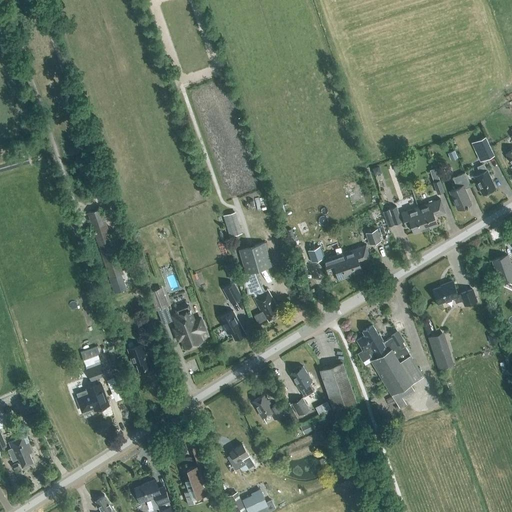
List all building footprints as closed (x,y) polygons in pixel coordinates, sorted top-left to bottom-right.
[(494,154),(484,136),(476,141),(479,148),(476,150),(482,160),(494,154)] [(454,149),(449,152),(452,159),(457,157),(454,149)] [(83,196),(95,192),(85,161),(73,165),(83,196)] [(482,193),(495,187),(487,169),(484,163),(477,166),(480,172),(474,175),(482,193)] [(381,173),(379,166),(372,168),(375,175),(381,173)] [(444,191),(440,179),(436,168),(430,170),(434,181),(438,193),(444,191)] [(471,203),(465,188),(471,185),(465,172),(453,177),(457,187),(450,190),(458,208),(466,205),(466,206),(468,205),(468,204),(471,203)] [(434,216),(445,212),(441,198),(418,206),(425,228),(437,223),(434,216)] [(383,210),(388,225),(402,221),(396,205),(383,210)] [(425,228),(418,206),(401,212),(406,225),(411,224),(414,232),(425,228)] [(114,291),(127,286),(102,209),(89,213),(114,291)] [(242,232),(236,211),(223,215),(230,236),(242,232)] [(370,244),(381,240),(377,228),(366,232),(370,244)] [(261,281),(257,270),(272,266),(265,242),(238,251),(245,271),(242,272),(242,279),(244,279),(244,286),(247,287),(248,294),(252,293),(261,311),(254,315),(257,321),(266,316),(269,320),(281,314),(275,304),(276,303),(267,288),(265,290),(261,281)] [(359,262),(370,258),(366,244),(343,252),(350,274),(362,270),(359,262)] [(284,260),(293,257),(289,246),(281,248),(284,260)] [(304,255),(301,255),(303,261),(306,260),(306,263),(312,261),(323,257),(320,246),(308,250),(303,251),(304,255)] [(350,274),(343,252),(324,259),(328,272),(336,270),(338,278),(350,274)] [(511,265),(511,266),(508,254),(492,260),(496,271),(494,275),(505,280),(511,283),(511,265)] [(230,278),(237,277),(236,263),(229,264),(230,278)] [(465,305),(477,300),(472,288),(460,293),(461,293),(458,294),(453,280),(444,283),(445,284),(433,289),(438,302),(454,296),(456,302),(463,299),(465,305)] [(242,296),(234,281),(222,288),(230,302),(242,296)] [(151,292),(157,310),(167,306),(161,288),(151,292)] [(198,332),(205,329),(200,318),(194,320),(190,311),(191,311),(190,309),(189,309),(188,305),(176,309),(178,312),(173,314),(177,326),(174,327),(178,339),(182,338),(185,347),(201,340),(198,332)] [(241,325),(233,310),(219,317),(224,326),(227,324),(235,339),(245,333),(241,325)] [(434,331),(429,317),(423,319),(428,333),(434,331)] [(423,375),(398,332),(397,331),(391,334),(392,336),(383,341),(382,339),(383,339),(379,333),(378,333),(373,324),(362,330),(365,334),(357,339),(363,350),(360,352),(359,353),(362,358),(364,359),(370,355),(368,352),(370,352),(373,358),(371,359),(399,407),(406,403),(402,396),(414,389),(410,383),(423,375)] [(454,363),(443,331),(428,336),(439,368),(454,363)] [(491,344),(497,342),(494,334),(488,335),(491,344)] [(150,366),(142,343),(128,348),(133,363),(136,362),(139,370),(150,366)] [(101,361),(96,348),(81,353),(86,366),(101,361)] [(333,408),(356,399),(343,361),(320,369),(333,408)] [(91,380),(105,374),(101,363),(87,368),(91,380)] [(303,366),(301,367),(300,365),(291,370),(293,372),(290,373),(299,388),(300,388),(304,396),(313,390),(309,383),(312,381),(303,366)] [(113,386),(119,384),(116,377),(110,379),(113,386)] [(95,409),(109,404),(100,382),(86,387),(87,389),(76,393),(79,401),(82,410),(94,406),(95,409)] [(274,418),(283,413),(277,403),(272,406),(264,393),(253,400),(262,416),(270,412),(274,418)] [(298,414),(309,408),(302,397),(292,403),(298,414)] [(315,428),(311,419),(300,425),(304,433),(315,428)] [(25,435),(9,441),(12,448),(9,449),(13,459),(18,457),(22,466),(33,462),(29,452),(32,451),(25,435)] [(255,464),(248,452),(242,443),(230,451),(232,453),(227,456),(235,469),(240,466),(241,468),(243,469),(246,469),(255,464)] [(205,488),(209,486),(203,467),(198,469),(196,464),(186,468),(190,477),(185,479),(187,484),(192,482),(197,496),(206,493),(205,488)] [(159,503),(169,499),(164,486),(159,488),(155,479),(148,482),(135,487),(140,501),(156,495),(159,503)] [(252,495),(241,500),(246,511),(250,511),(267,504),(260,489),(251,493),(252,494),(252,495)] [(235,511),(246,511),(241,500),(241,499),(238,493),(229,497),(235,511)] [(100,507),(99,508),(101,511),(115,511),(104,494),(95,500),(100,507)]
